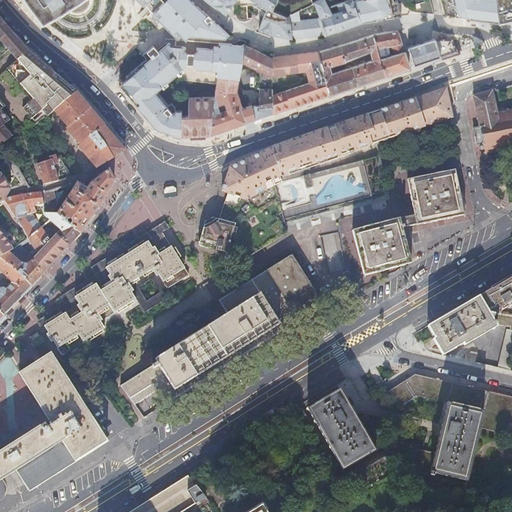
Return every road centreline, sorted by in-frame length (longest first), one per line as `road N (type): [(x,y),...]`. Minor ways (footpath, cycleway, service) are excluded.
road 1 (primary): [(360,316),(49,511)]
road 2 (primary): [(95,511),(376,337)]
road 3 (secondary): [(252,142),(511,51)]
road 4 (unclassified): [(164,170),(137,184),(0,334)]
road 5 (secondary): [(193,155),(147,137),(94,80),(33,33)]
road 6 (residential): [(511,226),(478,193),(459,98),(463,89),(511,75)]
road 7 (secondary): [(33,33),(164,170)]
road 8 (primary): [(511,231),(360,316)]
road 9 (primary): [(376,337),(511,256)]
road 10 (residential): [(511,379),(407,356),(376,337)]
